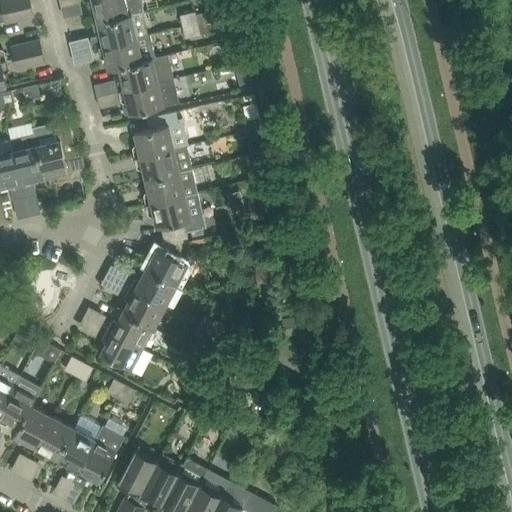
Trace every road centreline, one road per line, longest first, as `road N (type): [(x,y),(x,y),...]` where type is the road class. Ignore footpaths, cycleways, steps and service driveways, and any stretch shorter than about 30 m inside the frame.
road 1 (secondary): [(310,0),(434,511)]
road 2 (secondary): [(511,469),(403,0)]
road 3 (residential): [(106,243),(107,195),(45,0)]
